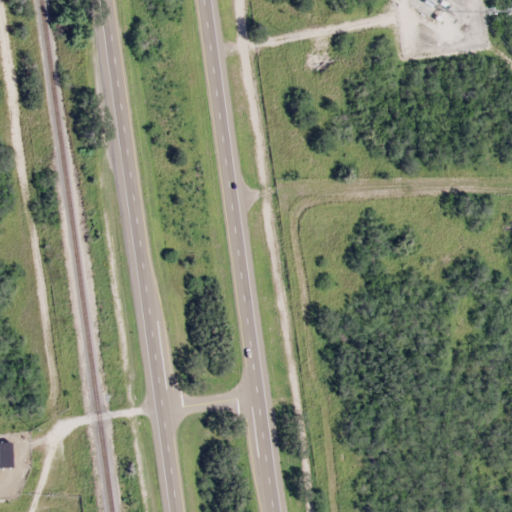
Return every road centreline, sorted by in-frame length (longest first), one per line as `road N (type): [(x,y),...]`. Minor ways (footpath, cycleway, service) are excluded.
road 1 (trunk): [(104,0),(177,511)]
road 2 (trunk): [(277,511),(207,0)]
road 3 (residential): [(511,253),(422,190),(236,199)]
